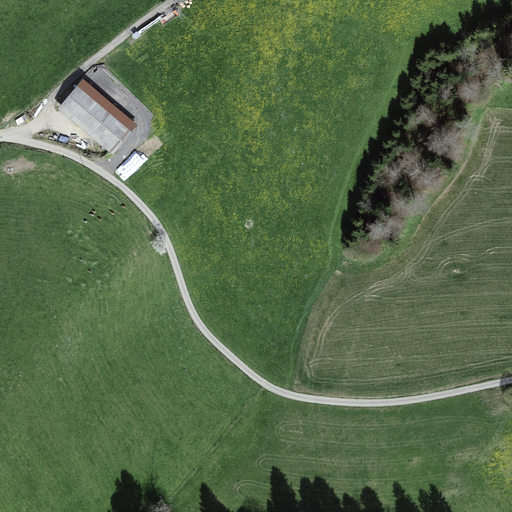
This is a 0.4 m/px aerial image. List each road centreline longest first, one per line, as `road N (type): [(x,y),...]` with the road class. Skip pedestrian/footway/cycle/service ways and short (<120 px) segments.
road 1 (unclassified): [(511,382),(400,404),(300,397),(263,385),(197,324),(162,233),(139,201),(83,159),(0,138)]
road 2 (track): [(24,138),(77,72),(172,0)]
